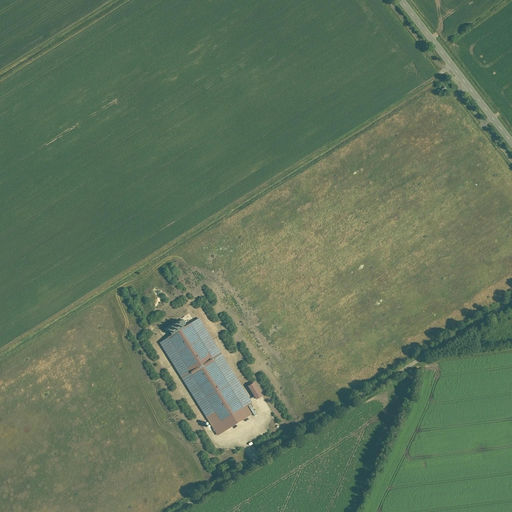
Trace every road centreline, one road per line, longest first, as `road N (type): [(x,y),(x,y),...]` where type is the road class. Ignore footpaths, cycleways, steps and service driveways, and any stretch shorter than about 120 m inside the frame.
road 1 (track): [(176,511),(511,300)]
road 2 (tertiary): [(511,143),(400,0)]
